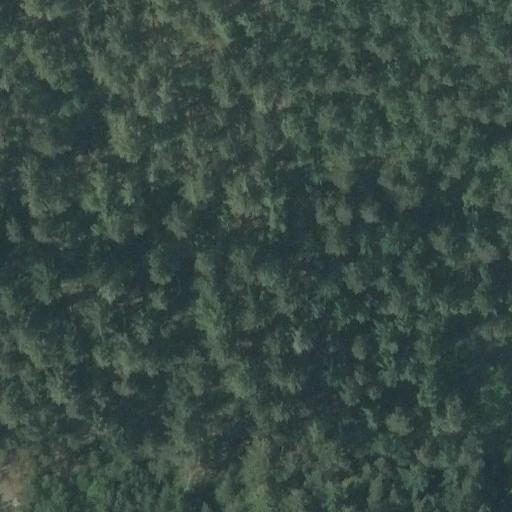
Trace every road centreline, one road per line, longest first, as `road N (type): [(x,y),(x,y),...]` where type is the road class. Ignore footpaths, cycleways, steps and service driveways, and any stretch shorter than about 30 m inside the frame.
road 1 (track): [(349,511),(261,0)]
road 2 (track): [(511,163),(0,189)]
